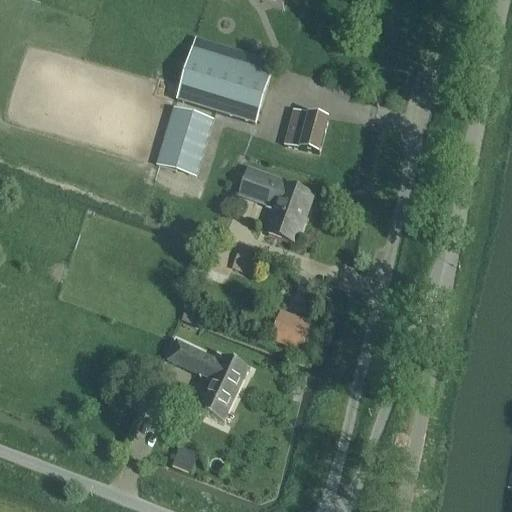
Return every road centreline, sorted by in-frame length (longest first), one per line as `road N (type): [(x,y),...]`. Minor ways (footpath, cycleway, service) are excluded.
road 1 (unclassified): [(446,269),(500,0)]
road 2 (unclassified): [(446,269),(336,511)]
road 3 (unclassified): [(446,269),(403,511)]
road 4 (unclassified): [(152,511),(0,453)]
